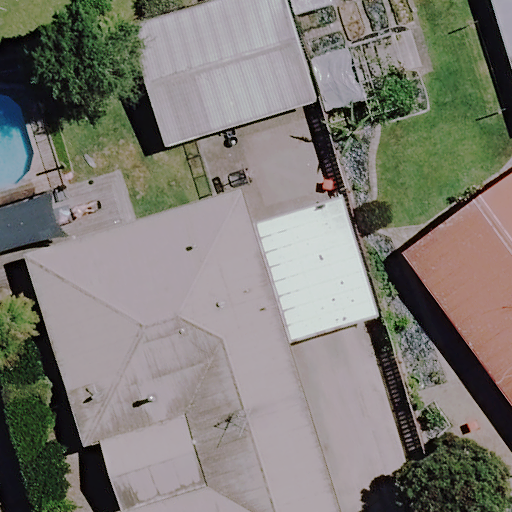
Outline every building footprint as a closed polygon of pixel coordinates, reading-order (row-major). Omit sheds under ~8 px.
[(308,108),(276,0),(249,0),(124,37),(157,152),(308,108)] [(511,0),(480,0),(511,105),(511,0)] [(425,103),(395,27),(324,55),(355,131),(425,103)] [(367,323),(314,143),(229,169),(238,199),(19,263),(93,511),(325,511),(277,350),(367,323)] [(511,171),(393,259),(511,421),(511,171)]
